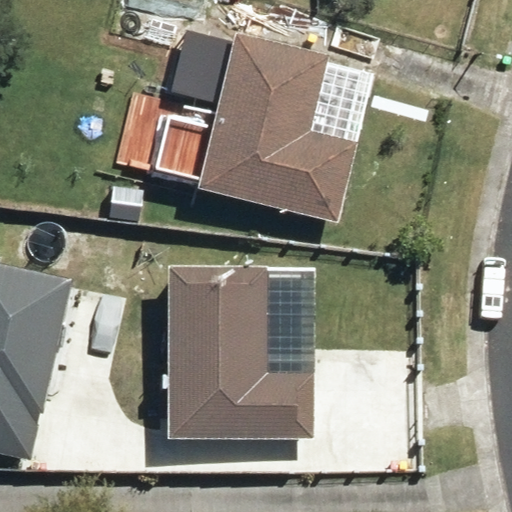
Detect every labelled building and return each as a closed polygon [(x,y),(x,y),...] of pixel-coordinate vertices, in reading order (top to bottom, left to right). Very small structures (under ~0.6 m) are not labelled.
[(188,0),(112,0),(106,23),(176,43),(188,0)] [(299,132),(316,63),(220,41),(184,191),(325,225),(344,142),(299,132)] [(252,268),(153,267),(151,439),(301,440),(302,377),(251,376),(252,268)] [(150,365),(151,331),(97,330),(97,364),(150,365)] [(322,371),(319,437),(321,438),(320,454),(387,457),(391,374),(322,371)]
